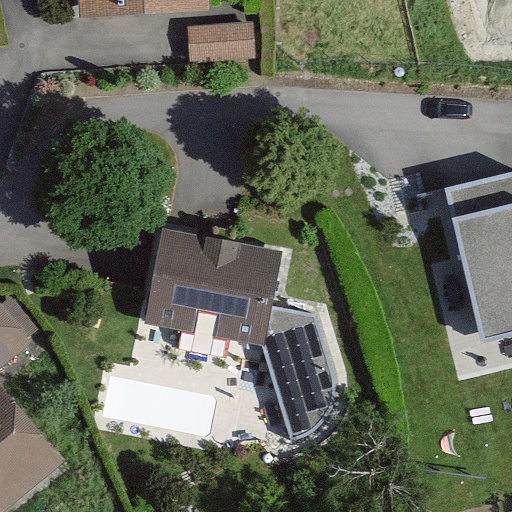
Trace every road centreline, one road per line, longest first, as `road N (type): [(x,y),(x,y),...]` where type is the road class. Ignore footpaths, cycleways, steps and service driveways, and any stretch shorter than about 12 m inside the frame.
road 1 (residential): [(0,224),(88,131),(263,109),(511,130)]
road 2 (unknown): [(0,125),(26,71),(51,56),(195,34)]
